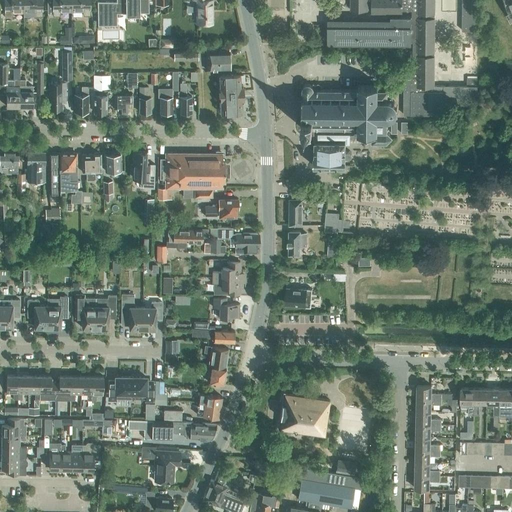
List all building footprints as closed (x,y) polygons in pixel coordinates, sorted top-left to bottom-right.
[(3,0),(4,17),(11,17),(12,12),(23,12),(23,0),(3,0)] [(23,0),(23,12),(23,16),(35,16),(42,16),(41,0),(23,0)] [(51,0),(52,16),(59,16),(60,11),(71,11),(71,0),(51,0)] [(90,16),(89,0),(71,0),(71,11),(81,11),(83,16),(90,16)] [(96,0),(96,23),(115,23),(115,11),(124,11),(124,13),(138,13),(138,11),(147,10),(147,0),(96,0)] [(191,0),(192,0),(196,0),(196,24),(212,24),(211,0),(191,0)] [(412,17),(391,17),(391,22),(328,21),(327,42),(412,42),(412,73),(403,73),(403,115),(427,115),(443,115),(444,105),(477,105),(477,85),(477,78),(467,78),(467,86),(434,86),(434,0),(349,0),(350,10),(367,10),(367,8),(371,8),(371,13),(401,13),(401,11),(412,11),(412,17)] [(462,0),(462,30),(477,30),(476,0),(462,0)] [(65,37),(60,37),(60,44),(72,44),(72,27),(66,27),(65,37)] [(9,43),(9,35),(0,35),(0,43),(9,43)] [(197,50),(173,50),(173,60),(197,60),(197,50)] [(92,51),(83,52),(83,60),(93,59),(92,51)] [(229,51),(206,51),(206,70),(229,70),(229,51)] [(72,57),(61,57),(62,79),(72,79),(72,57)] [(137,87),(137,72),(127,72),(127,87),(137,87)] [(239,74),(219,75),(219,94),(243,93),(243,86),(240,86),(239,74)] [(109,76),(94,76),(94,89),(109,90),(109,76)] [(6,90),(6,106),(19,106),(19,79),(14,79),(14,90),(6,90)] [(25,79),(19,79),(19,106),(32,107),(32,90),(25,90),(25,79)] [(49,108),(61,108),(61,102),(65,102),(65,82),(58,82),(49,82),(49,91),(49,108)] [(179,83),(180,112),(191,112),(191,96),(186,96),(186,83),(179,83)] [(301,90),(301,91),(302,92),(302,99),(301,99),(301,100),(302,100),(302,104),(301,104),(301,113),(302,113),(302,117),(301,117),(301,128),(307,129),(313,129),(313,135),(350,136),(372,136),(372,143),(386,143),(392,138),(391,137),(387,133),(387,121),(388,121),(389,120),(391,120),(392,120),(394,119),(395,118),(396,117),(397,116),(397,113),(398,110),(397,108),(397,107),(396,105),(395,104),(393,102),(392,101),(392,92),(390,92),(390,87),(380,87),(379,87),(379,86),(378,86),(378,85),(376,85),(376,86),(360,86),(360,84),(358,84),(358,85),(357,85),(357,87),(358,87),(358,90),(323,90),(317,90),(313,90),(312,89),(312,87),(312,86),(311,85),(310,84),(309,84),(307,84),(305,84),(303,85),(302,86),(302,88),(301,90)] [(74,111),(87,111),(88,86),(82,86),(82,94),(74,94),(74,111)] [(139,86),(139,112),(150,112),(150,97),(148,97),(148,86),(139,86)] [(114,88),(113,109),(118,109),(118,111),(127,111),(127,103),(131,103),(131,94),(119,94),(119,88),(114,88)] [(171,88),(157,88),(157,97),(160,97),(160,112),(172,112),(171,92),(171,88)] [(220,113),(241,112),(240,100),(243,100),(243,93),(219,94),(220,113)] [(94,94),(94,112),(106,112),(106,94),(94,94)] [(350,136),(313,135),(313,141),(315,141),(315,150),(314,150),(313,161),(313,166),(345,166),(345,165),(345,156),(345,142),(350,142),(350,136)] [(0,173),(6,173),(6,172),(17,172),(17,171),(17,164),(18,151),(0,151),(0,170),(0,173)] [(27,151),(27,183),(34,183),(37,183),(37,180),(44,180),(45,152),(27,151)] [(133,164),(131,164),(131,175),(133,176),(133,179),(143,179),(142,187),(154,187),(155,164),(146,163),(146,151),(133,151),(133,164)] [(68,188),(76,188),(76,153),(75,153),(75,152),(60,152),(60,153),(59,153),(60,194),(64,194),(64,193),(63,188),(68,188)] [(49,153),(49,193),(58,193),(57,153),(49,153)] [(181,187),(181,153),(166,153),(165,157),(160,157),(160,177),(165,177),(165,186),(166,186),(172,186),(181,187)] [(222,160),(222,153),(181,153),(181,187),(222,187),(222,180),(224,180),(224,160),(222,160)] [(82,172),(86,172),(86,180),(95,180),(95,172),(101,172),(100,154),(82,154),(82,172)] [(104,154),(105,171),(121,170),(120,154),(104,154)] [(17,194),(25,194),(25,173),(17,173),(17,194)] [(104,193),(112,193),(112,181),(103,182),(104,193)] [(158,188),(158,198),(166,199),(166,188),(158,188)] [(194,197),(212,197),(212,189),(194,189),(194,197)] [(70,202),(78,202),(81,202),(82,191),(81,191),(81,190),(75,190),(74,194),(71,194),(70,202)] [(82,191),(81,202),(91,203),(92,192),(82,191)] [(237,208),(237,199),(219,199),(219,208),(214,208),(214,206),(207,206),(201,206),(201,215),(207,215),(207,213),(214,213),(214,212),(219,212),(219,216),(236,216),(236,208),(237,208)] [(289,199),(289,225),(303,225),(303,220),(302,220),(302,204),(303,204),(303,199),(289,199)] [(56,223),(60,223),(59,209),(50,209),(45,209),(45,221),(56,221),(56,223)] [(235,246),(235,253),(256,253),(258,252),(258,247),(258,233),(232,233),(232,227),(217,227),(217,228),(210,228),(210,237),(217,237),(217,238),(229,238),(229,246),(235,246)] [(169,229),(168,229),(168,230),(167,231),(167,234),(168,236),(168,240),(166,240),(166,245),(156,245),(156,261),(167,261),(167,247),(186,247),(186,245),(186,242),(202,242),(202,237),(208,237),(208,229),(202,228),(202,230),(169,229)] [(289,230),(288,254),(300,254),(300,245),(306,245),(306,233),(301,233),(301,230),(289,230)] [(211,239),(211,253),(220,253),(220,239),(211,239)] [(369,257),(358,258),(358,266),(370,265),(369,257)] [(213,272),(213,277),(244,278),(244,275),(239,275),(240,262),(228,261),(228,267),(222,267),(222,272),(213,272)] [(244,281),(244,278),(213,277),(212,283),(214,283),(214,293),(220,293),(224,293),(228,294),(239,294),(239,281),(244,281)] [(312,289),(287,288),(286,304),(311,306),(312,289)] [(91,329),(91,328),(95,328),(95,298),(83,297),(83,294),(75,294),(75,318),(82,318),(82,328),(84,328),(84,329),(91,329)] [(142,329),(142,328),(142,307),(135,307),(133,301),(133,294),(121,294),(121,315),(129,315),(129,329),(131,329),(131,330),(138,330),(138,329),(142,329)] [(47,302),(47,305),(47,327),(51,327),(51,329),(58,329),(58,328),(60,328),(60,314),(67,314),(67,300),(67,296),(60,296),(60,298),(47,298),(47,302)] [(108,299),(95,299),(95,328),(99,328),(99,330),(106,330),(106,328),(108,328),(108,314),(115,315),(115,296),(108,296),(108,299)] [(213,297),(213,307),(219,307),(219,318),(231,318),(231,316),(239,316),(239,303),(226,303),(226,297),(213,297)] [(0,326),(3,327),(3,328),(10,328),(10,327),(12,327),(12,313),(19,313),(19,300),(8,300),(0,299),(0,326)] [(36,329),(43,329),(43,327),(47,327),(47,305),(39,305),(38,300),(27,300),(27,313),(34,313),(34,327),(36,327),(36,329)] [(142,307),(142,328),(142,329),(146,329),(146,330),(153,330),(153,329),(155,329),(155,315),(161,315),(162,302),(152,302),(150,307),(142,307)] [(234,342),(234,331),(192,328),(192,335),(214,337),(213,341),(234,342)] [(209,364),(225,367),(228,349),(215,347),(215,346),(205,344),(203,352),(210,352),(209,364)] [(211,371),(209,383),(223,385),(225,367),(209,364),(208,371),(211,371)] [(13,393),(13,399),(18,399),(18,375),(7,375),(6,393),(13,393)] [(29,375),(18,375),(18,399),(22,399),(22,393),(28,393),(29,375)] [(35,400),(39,400),(39,375),(29,375),(28,393),(35,393),(35,400)] [(39,400),(54,400),(55,382),(51,382),(51,375),(39,375),(39,400)] [(70,376),(59,376),(59,382),(55,382),(54,400),(70,400),(70,376)] [(81,394),(81,377),(81,376),(70,376),(70,400),(74,400),(74,394),(81,394)] [(81,376),(81,377),(81,394),(87,394),(87,400),(91,400),(92,376),(81,376)] [(103,376),(92,376),(91,400),(96,401),(96,394),(103,394),(103,376)] [(115,384),(108,384),(108,398),(130,398),(130,377),(115,376),(115,384)] [(152,399),(153,384),(146,384),(146,377),(130,377),(130,398),(152,399)] [(417,386),(416,398),(441,399),(441,394),(441,393),(431,393),(431,386),(417,386)] [(467,407),(467,415),(473,415),(473,388),(460,387),(460,403),(460,407),(467,407)] [(473,388),(473,415),(478,415),(479,403),(486,403),(486,388),(473,388)] [(499,388),(486,388),(486,403),(486,408),(493,408),(493,415),(499,415),(499,403),(499,388)] [(505,416),(511,416),(511,389),(499,388),(499,403),(506,404),(505,416)] [(162,404),(162,393),(154,393),(154,404),(162,404)] [(200,393),(198,403),(220,406),(221,396),(200,393)] [(296,433),(296,432),(324,436),(328,410),(327,410),(328,399),(283,393),(278,430),(294,432),(294,433),(296,433)] [(441,399),(416,398),(416,411),(431,411),(431,404),(441,404),(441,399)] [(198,408),(197,408),(196,414),(202,415),(218,417),(220,406),(198,403),(198,408)] [(164,409),(163,419),(181,420),(182,410),(164,409)] [(430,419),(431,411),(416,411),(416,424),(441,424),(441,419),(430,419)] [(2,424),(1,435),(26,435),(26,431),(20,431),(20,425),(24,425),(24,418),(8,418),(8,424),(2,424)] [(103,419),(103,433),(111,433),(112,419),(103,419)] [(185,434),(185,438),(211,439),(217,423),(205,423),(202,422),(202,424),(192,424),(192,422),(186,421),(152,420),(147,420),(147,437),(151,437),(151,438),(152,438),(152,443),(170,443),(170,439),(172,439),(172,433),(178,433),(178,434),(185,434)] [(440,430),(441,424),(416,424),(416,437),(430,437),(430,430),(440,430)] [(1,435),(1,446),(19,446),(19,440),(26,440),(26,435),(1,435)] [(416,437),(415,449),(440,450),(440,444),(430,444),(430,437),(416,437)] [(56,469),(60,469),(61,444),(61,443),(58,443),(58,444),(56,444),(49,444),(49,451),(49,469),(50,469),(51,471),(55,471),(56,469)] [(82,445),(82,469),(93,469),(93,465),(99,465),(100,445),(93,445),(93,443),(91,443),(88,443),(86,443),(86,445),(82,445)] [(65,445),(61,444),(60,469),(71,469),(71,451),(65,451),(65,445)] [(71,445),(71,451),(71,469),(82,469),(82,445),(71,445)] [(1,457),(26,457),(26,452),(19,452),(19,446),(1,446),(1,457)] [(141,458),(155,459),(154,465),(155,465),(154,481),(173,482),(173,471),(171,471),(172,464),(179,465),(180,452),(156,450),(157,447),(142,446),(141,458)] [(440,455),(440,450),(415,449),(415,462),(430,462),(430,455),(440,455)] [(27,461),(26,460),(26,457),(1,457),(1,468),(7,468),(7,474),(25,474),(26,466),(27,465),(27,461)] [(248,459),(247,465),(246,468),(254,469),(256,460),(248,459)] [(334,461),(333,464),(332,471),(350,474),(352,464),(334,461)] [(260,462),(259,471),(275,474),(277,465),(260,462)] [(415,462),(415,475),(440,476),(440,470),(430,470),(430,462),(415,462)] [(320,480),(326,481),(328,472),(302,468),(297,498),(306,499),(316,501),(320,480)] [(225,482),(228,474),(218,470),(214,481),(211,479),(203,499),(219,505),(226,508),(235,511),(239,511),(245,499),(226,492),(229,484),(225,482)] [(326,481),(366,488),(367,479),(328,472),(326,481)] [(440,482),(440,476),(415,475),(415,489),(429,489),(429,481),(440,482)] [(366,488),(326,481),(320,480),(316,501),(321,502),(356,508),(359,492),(353,491),(354,488),(366,490),(366,488)] [(128,490),(128,492),(146,493),(144,508),(155,509),(171,510),(172,498),(164,497),(154,496),(154,491),(146,490),(146,487),(145,487),(114,485),(114,489),(128,490)] [(268,511),(270,503),(277,504),(279,495),(272,494),(272,495),(260,493),(253,492),(254,492),(252,491),(248,511),(268,511)] [(306,509),(305,509),(304,511),(324,511),(321,511),(320,511),(321,502),(316,501),(306,499),(305,505),(307,505),(306,509)] [(435,503),(429,503),(429,511),(441,511),(442,511),(435,511),(435,503)] [(442,511),(441,511),(454,511),(455,511),(455,504),(449,503),(449,511),(442,511)]
